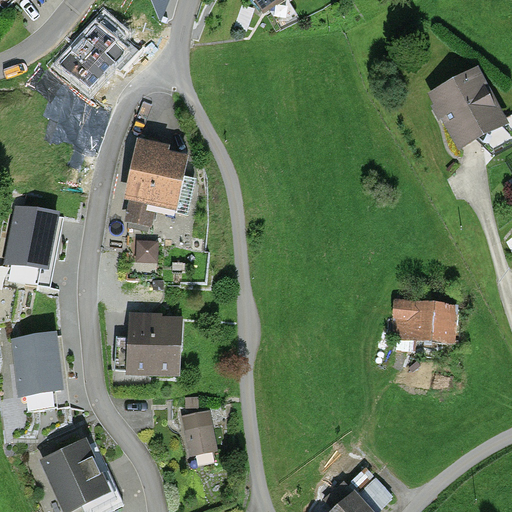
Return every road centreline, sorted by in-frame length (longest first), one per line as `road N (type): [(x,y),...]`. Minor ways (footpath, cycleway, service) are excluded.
road 1 (residential): [(157,511),(144,463),(100,399),(87,291),(107,155),(124,109),(173,61)]
road 2 (residential): [(173,61),(212,129),(231,183),(267,511)]
road 3 (residential): [(413,511),(474,457),(511,436)]
